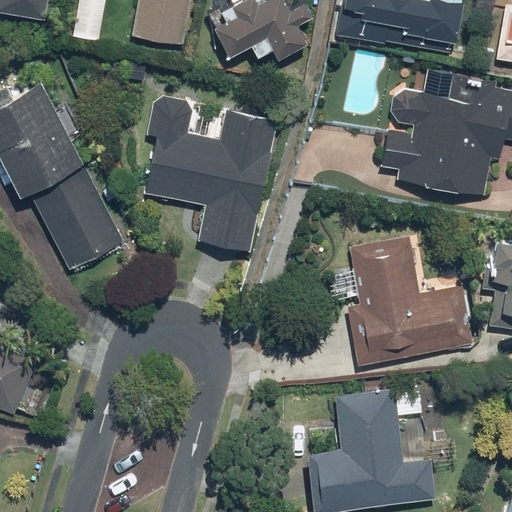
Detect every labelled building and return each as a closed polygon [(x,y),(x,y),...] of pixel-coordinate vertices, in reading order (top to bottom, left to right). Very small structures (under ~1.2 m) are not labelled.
[(0,0),(0,16),(9,17),(10,10),(43,13),(44,0),(0,0)] [(104,0),(72,0),(68,34),(99,38),(104,0)] [(187,0),(133,0),(129,31),(183,38),(187,0)] [(224,0),(225,0),(198,13),(216,50),(239,39),(245,52),(263,43),(269,55),(301,40),(292,21),(304,15),(297,0),(279,9),(274,0),(224,0)] [(456,0),(337,0),(333,33),(451,47),(456,0)] [(511,3),(500,2),(491,55),(511,58),(511,3)] [(65,132),(75,128),(59,97),(50,102),(35,73),(0,91),(0,166),(12,190),(27,183),(68,265),(119,239),(65,132)] [(511,91),(456,82),(453,97),(395,88),(391,115),(411,118),(409,130),(389,127),(383,161),(400,164),(398,177),(481,190),(486,155),(497,157),(499,144),(511,145),(511,91)] [(248,246),(273,118),(222,108),(216,138),(188,134),(194,98),(152,92),(137,190),(204,200),(197,236),(248,246)] [(356,363),(471,338),(459,281),(416,290),(404,234),(347,247),(358,297),(342,301),(356,363)] [(511,238),(485,234),(478,282),(494,284),(487,324),(511,328),(511,238)] [(36,362),(0,344),(0,407),(10,413),(36,362)] [(307,506),(428,492),(424,456),(394,459),(385,387),(330,393),(336,444),(300,448),(307,506)] [(511,511),(511,481),(496,511),(511,511)]
